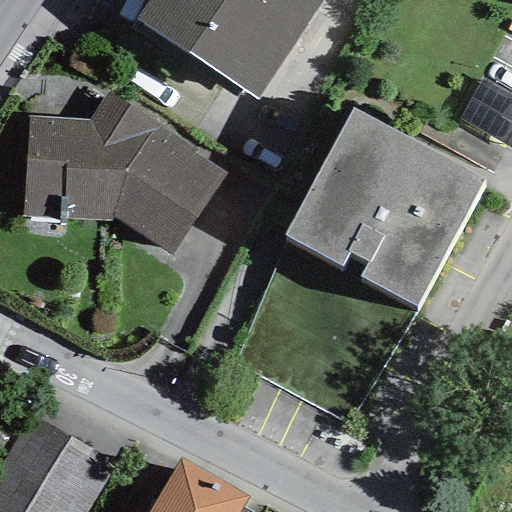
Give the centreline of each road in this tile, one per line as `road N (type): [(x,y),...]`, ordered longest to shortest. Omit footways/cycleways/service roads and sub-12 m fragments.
road 1 (residential): [(0,338),(352,511)]
road 2 (residential): [(370,511),(511,264)]
